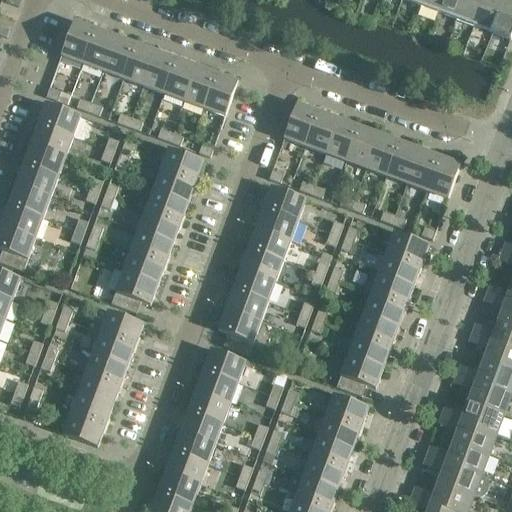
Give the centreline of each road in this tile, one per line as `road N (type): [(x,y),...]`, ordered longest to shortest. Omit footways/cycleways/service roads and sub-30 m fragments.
road 1 (residential): [(0,427),(116,469),(144,456),(284,61)]
road 2 (tertiary): [(363,511),(507,144)]
road 3 (residential): [(507,144),(284,61)]
road 4 (residential): [(284,61),(116,0)]
